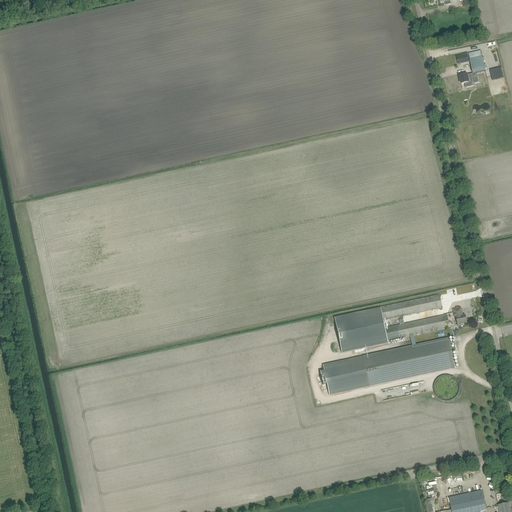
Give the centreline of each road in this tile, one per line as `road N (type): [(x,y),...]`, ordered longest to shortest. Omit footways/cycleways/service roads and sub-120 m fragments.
road 1 (unclassified): [(511,405),(415,0)]
road 2 (track): [(66,511),(0,202)]
road 3 (track): [(203,161),(442,110)]
road 4 (unknown): [(313,492),(511,450)]
